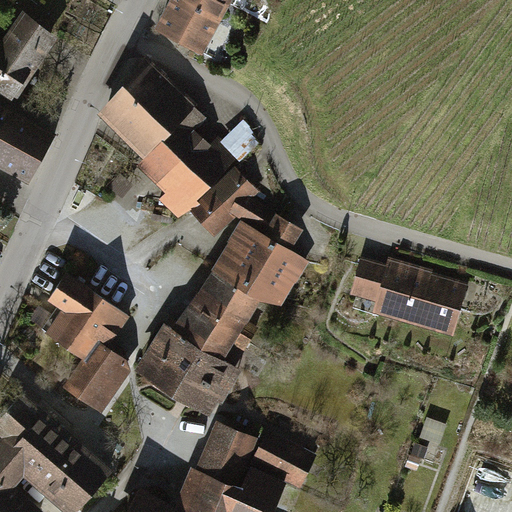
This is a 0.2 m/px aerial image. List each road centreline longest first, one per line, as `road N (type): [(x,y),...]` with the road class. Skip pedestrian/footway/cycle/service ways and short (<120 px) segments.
road 1 (residential): [(122,39),(240,100),(287,146),(316,209),(373,233),(511,268)]
road 2 (residential): [(0,316),(122,39)]
road 3 (unknown): [(48,206),(123,260),(179,285)]
